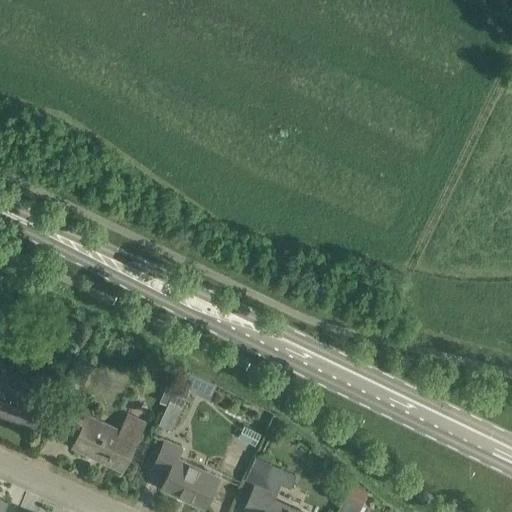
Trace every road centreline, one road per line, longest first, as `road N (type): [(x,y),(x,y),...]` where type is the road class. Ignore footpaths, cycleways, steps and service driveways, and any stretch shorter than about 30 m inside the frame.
road 1 (primary): [(511,458),(0,210)]
road 2 (residential): [(0,460),(115,511)]
